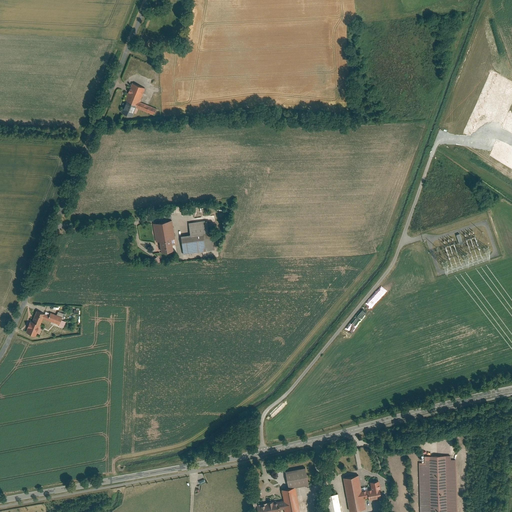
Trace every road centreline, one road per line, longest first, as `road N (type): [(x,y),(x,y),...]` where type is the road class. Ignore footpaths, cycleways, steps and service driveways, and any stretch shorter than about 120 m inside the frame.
road 1 (tertiary): [(147,0),(0,355)]
road 2 (unclassified): [(261,453),(267,410),(392,262),(434,146)]
road 3 (tertiary): [(261,453),(0,500)]
road 4 (tertiary): [(511,387),(261,453)]
